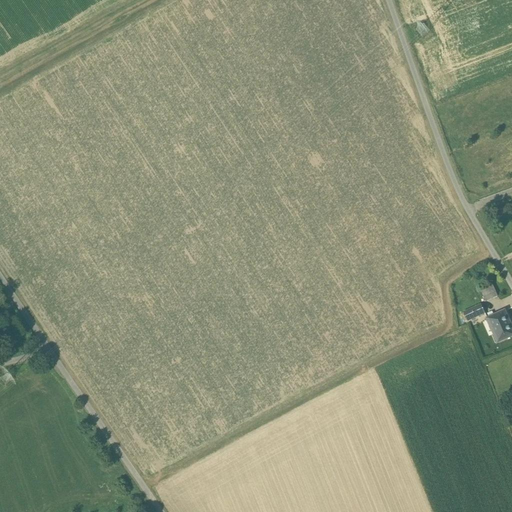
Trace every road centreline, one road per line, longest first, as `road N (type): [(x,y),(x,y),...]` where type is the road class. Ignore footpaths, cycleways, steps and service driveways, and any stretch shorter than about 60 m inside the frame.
road 1 (unclassified): [(387,0),(440,148),(511,280)]
road 2 (unclassified): [(48,352),(159,511)]
